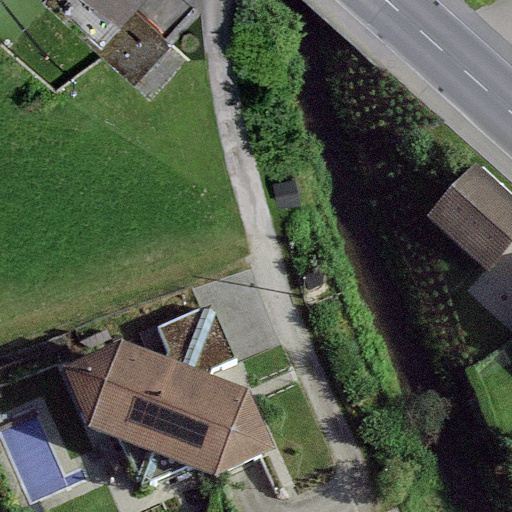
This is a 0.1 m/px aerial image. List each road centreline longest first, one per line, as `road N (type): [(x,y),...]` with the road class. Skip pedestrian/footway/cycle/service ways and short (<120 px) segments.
road 1 (residential): [(365,492),(237,145),(218,0)]
road 2 (secondary): [(379,0),(511,116)]
